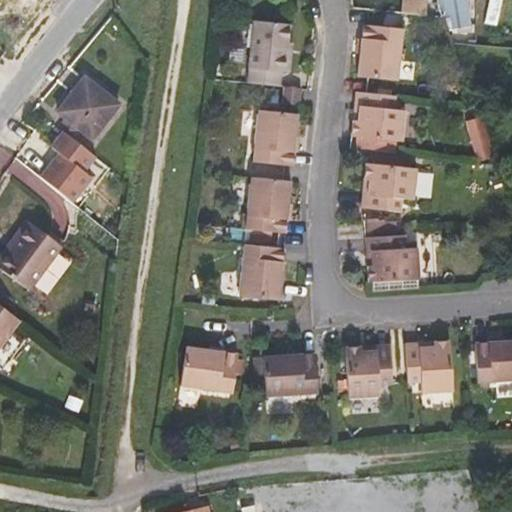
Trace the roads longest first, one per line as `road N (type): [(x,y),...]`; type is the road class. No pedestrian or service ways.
road 1 (track): [(117,504),(181,0)]
road 2 (residential): [(328,0),(321,187),(330,293),(361,314),(511,304)]
road 3 (residential): [(0,489),(117,504),(208,477),(369,458)]
road 4 (residential): [(0,123),(35,66),(92,0)]
road 5 (track): [(511,452),(369,458)]
